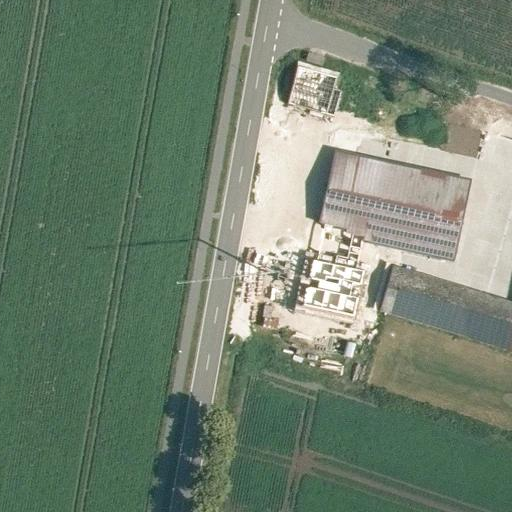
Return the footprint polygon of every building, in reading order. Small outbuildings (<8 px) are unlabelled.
[(335,80),(297,70),(288,107),(325,117),(335,80)] [(423,146),(361,133),(357,149),(419,163),(423,146)] [(504,182),(508,163),(423,144),(423,146),(419,163),(467,173),(504,182)] [(351,157),(331,153),(314,230),(448,259),(467,173),(419,163),(357,149),(353,148),(351,157)] [(352,264),(307,252),(293,305),(339,317),(352,264)] [(511,304),(394,268),(380,312),(511,353),(511,304)]
